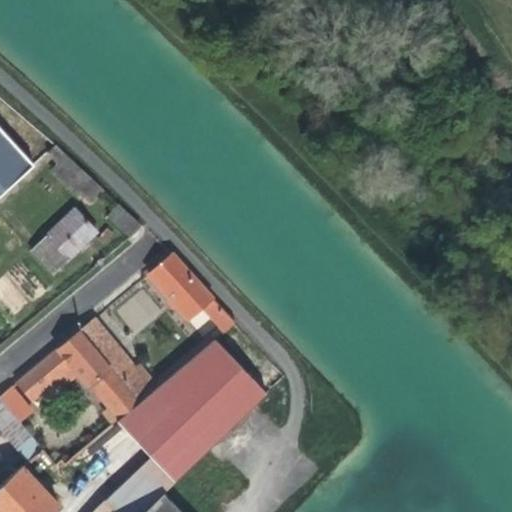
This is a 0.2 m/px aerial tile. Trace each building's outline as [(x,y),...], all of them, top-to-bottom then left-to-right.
[(48,161),(40,168),(68,197),(75,189),(87,200),(97,188),(89,180),(87,182),(59,154),(60,153),(52,146),(42,155),(48,161)] [(113,202),(102,216),(123,236),(135,223),(113,202)] [(69,207),(27,249),(47,271),(90,229),(69,207)] [(165,255),(144,272),(184,318),(197,306),(219,330),(227,323),(165,255)] [(115,311),(134,334),(160,312),(141,289),(115,311)] [(89,325),(76,336),(131,403),(153,385),(125,351),(117,358),(89,325)] [(72,332),(11,382),(27,401),(52,379),(56,384),(70,373),(82,387),(83,386),(111,420),(131,403),(76,336),(72,332)] [(111,420),(108,422),(142,460),(165,486),(259,395),(207,340),(153,385),(131,403),(111,420)] [(4,387),(0,390),(0,408),(10,421),(24,410),(4,387)] [(0,408),(0,439),(8,449),(23,437),(10,421),(0,408)] [(142,460),(86,511),(138,511),(154,497),(165,486),(142,460)] [(14,468),(0,480),(0,511),(47,511),(52,508),(15,469),(14,468)] [(180,511),(166,496),(148,511),(180,511)]
